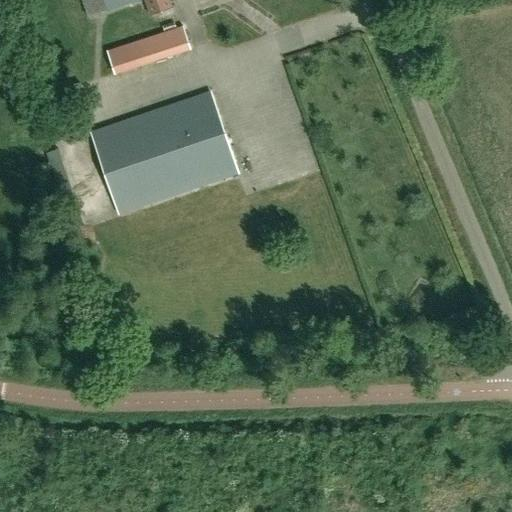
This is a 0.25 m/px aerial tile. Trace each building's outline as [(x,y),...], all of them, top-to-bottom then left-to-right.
[(103,0),(82,0),(88,17),(107,10),(103,0)] [(144,0),(150,15),(172,8),(169,0),(144,0)] [(135,70),(191,52),(182,26),(126,44),(135,70)] [(263,95),(273,110),(282,104),(273,89),(263,95)] [(119,214),(239,174),(213,91),(91,132),(119,214)] [(300,165),(297,145),(285,147),(288,167),(300,165)] [(75,148),(63,152),(70,171),(82,167),(75,148)]
